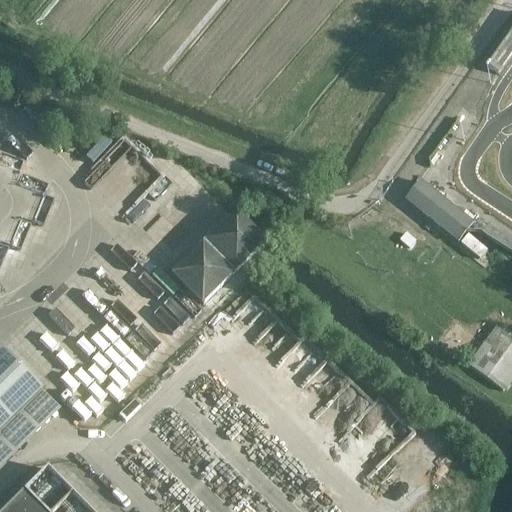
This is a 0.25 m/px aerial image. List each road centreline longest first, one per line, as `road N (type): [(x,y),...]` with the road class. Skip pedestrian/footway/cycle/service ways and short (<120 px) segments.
road 1 (unclassified): [(0,70),(338,212),(377,192),(511,4)]
road 2 (unknown): [(367,511),(252,382),(219,360),(180,379),(120,432)]
